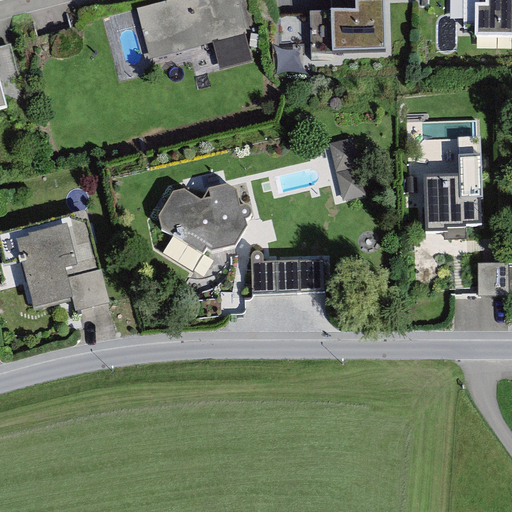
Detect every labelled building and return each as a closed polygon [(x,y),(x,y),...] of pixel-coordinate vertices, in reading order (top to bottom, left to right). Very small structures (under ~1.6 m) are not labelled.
[(237,0),(189,0),(138,13),(150,58),(209,43),(218,76),(254,66),(237,0)] [(511,0),(464,0),(467,42),(511,39),(511,0)] [(336,17),(290,18),(291,54),(382,51),(381,3),(335,4),(336,17)] [(361,139),(334,141),(338,200),(365,198),(361,139)] [(477,181),(423,183),(424,234),(446,233),(446,227),(479,226),(477,181)] [(207,194),(201,204),(184,194),(172,198),(165,195),(148,218),(157,222),(160,230),(169,239),(163,258),(195,275),(208,254),(236,246),(247,230),(246,226),(251,222),(248,210),(237,208),(236,195),(225,189),(207,194)] [(80,218),(1,242),(27,326),(106,302),(80,218)] [(297,264),(250,268),(253,297),(300,292),(297,264)] [(504,270),(476,272),(478,302),(506,300),(504,270)]
